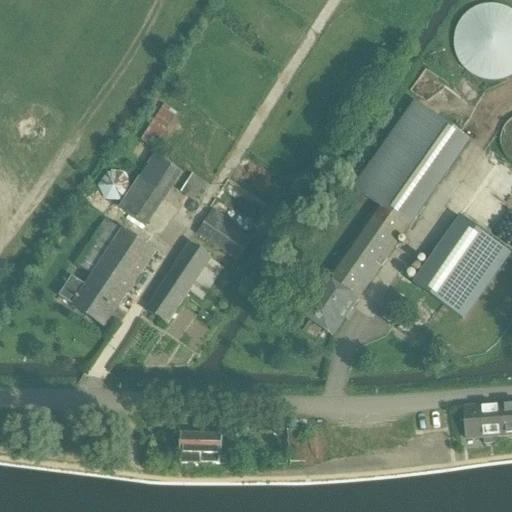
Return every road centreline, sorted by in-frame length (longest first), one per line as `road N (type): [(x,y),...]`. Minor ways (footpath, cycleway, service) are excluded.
road 1 (track): [(511,453),(227,475),(0,457)]
road 2 (tertiary): [(0,397),(335,406),(511,394)]
